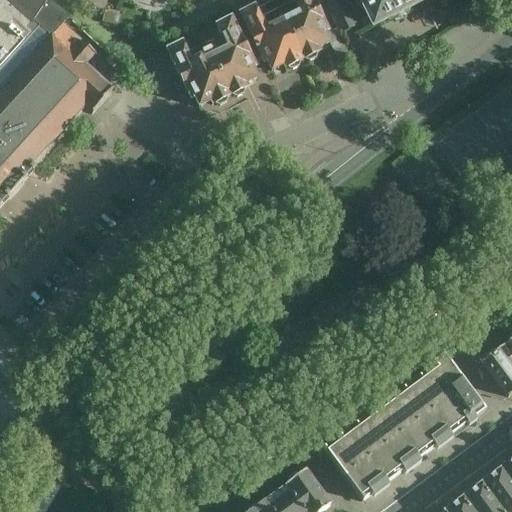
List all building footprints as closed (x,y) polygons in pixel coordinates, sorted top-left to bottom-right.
[(276,13),(300,63),(303,62),(304,63),(308,65),(315,61),(316,57),(315,56),(318,54),(316,51),(327,46),(323,36),(326,34),(308,0),(289,0),(290,1),(292,5),(276,13)] [(358,0),(361,6),(372,27),(422,3),(422,1),(423,0),(358,0)] [(28,27),(0,1),(0,208),(33,173),(30,170),(84,110),(91,116),(110,95),(82,70),(93,59),(60,30),(66,23),(42,7),(28,27)] [(300,63),(276,13),(259,21),(253,9),(238,17),(262,66),(266,64),(270,74),(282,68),(283,71),(286,70),(286,71),(291,73),(298,70),(299,66),(298,64),(300,63)] [(116,15),(105,12),(102,23),(113,26),(116,15)] [(347,17),(336,22),(341,33),(352,27),(347,17)] [(203,48),(228,99),(231,98),(236,100),(243,97),(243,96),(244,93),(243,91),(246,90),(244,87),(255,81),(251,72),(254,70),(229,22),(213,29),(219,41),(203,48)] [(228,99),(203,48),(203,49),(197,38),(181,47),(180,45),(166,53),(190,101),(193,100),(198,110),(209,104),(211,107),(214,106),(214,107),(219,109),(226,105),(227,101),(226,99),(228,99)] [(201,209),(199,207),(186,195),(179,202),(194,216),(197,219),(204,212),(201,209)] [(511,335),(506,340),(509,344),(502,349),(511,362),(511,335)] [(511,362),(502,349),(496,354),(492,350),(479,360),(507,399),(511,395),(511,362)] [(321,449),(356,498),(361,504),(465,427),(466,428),(484,415),(443,359),(321,449)] [(0,441),(9,434),(10,433),(0,420),(0,441)] [(505,511),(511,511),(511,481),(505,472),(486,486),(505,511)] [(283,489),(283,490),(299,511),(324,511),(329,508),(304,474),(283,489)] [(476,511),(505,511),(486,486),(467,500),(476,511)] [(299,511),(283,490),(263,506),(267,511),(299,511)] [(476,511),(467,500),(450,511),(476,511)]
